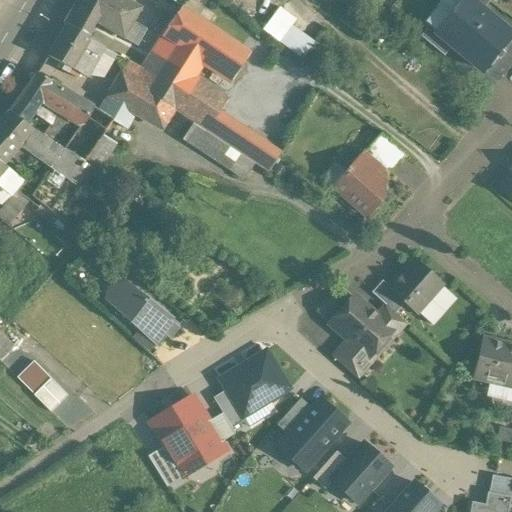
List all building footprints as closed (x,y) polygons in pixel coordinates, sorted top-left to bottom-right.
[(79,0),(66,23),(67,23),(87,33),(90,29),(95,21),(139,46),(148,30),(134,23),(142,8),(128,0),(79,0)] [(511,33),(483,10),(471,0),(464,0),(437,33),(453,47),(483,72),(511,36),(511,33)] [(491,1),(490,0),(471,0),(483,10),(491,1)] [(184,6),(164,35),(205,63),(233,81),(252,52),(184,6)] [(317,42),(292,22),(278,38),(303,58),(317,42)] [(89,39),(85,37),(87,33),(67,23),(66,23),(67,24),(49,55),(66,65),(63,69),(79,78),(81,73),(89,78),(103,53),(106,48),(89,39)] [(453,47),(437,33),(430,27),(422,37),(445,56),(453,47)] [(90,29),(87,33),(85,37),(89,39),(94,31),(90,29)] [(168,59),(157,77),(148,92),(175,110),(195,123),(207,132),(221,112),(229,99),(197,77),(205,63),(164,35),(154,50),(168,59)] [(118,54),(106,47),(106,48),(103,53),(115,60),(118,54)] [(168,59),(154,50),(142,68),(157,77),(168,59)] [(139,66),(130,61),(123,73),(131,78),(139,66)] [(142,68),(139,66),(131,78),(141,84),(133,97),(127,107),(140,115),(163,128),(175,110),(148,92),(157,77),(142,68)] [(38,73),(20,99),(10,111),(27,124),(35,111),(38,113),(45,103),(49,105),(63,114),(82,125),(95,107),(94,106),(94,107),(38,73)] [(131,78),(123,73),(109,97),(127,107),(133,97),(141,84),(131,78)] [(127,107),(109,97),(100,110),(115,119),(130,129),(140,115),(127,107)] [(35,111),(27,124),(47,137),(55,126),(42,116),(49,105),(45,103),(38,113),(35,111)] [(63,114),(49,105),(42,116),(55,126),(63,114)] [(78,131),(66,149),(85,163),(86,163),(105,135),(115,119),(100,110),(95,107),(82,125),(78,131)] [(58,144),(47,137),(27,124),(10,111),(0,123),(0,160),(4,164),(14,153),(24,162),(32,153),(52,167),(53,167),(73,181),(74,180),(73,180),(80,171),(91,179),(97,171),(85,163),(66,149),(58,144)] [(250,132),(221,112),(207,132),(238,152),(250,132)] [(55,126),(47,137),(58,144),(70,125),(78,131),(82,125),(63,114),(55,126)] [(207,132),(195,123),(185,138),(246,178),(256,164),(207,132)] [(281,153),(250,132),(238,152),(256,164),(270,173),(281,153)] [(407,156),(382,134),(368,150),(393,172),(407,156)] [(105,135),(86,163),(100,172),(118,144),(105,135)] [(393,172),(368,150),(350,169),(349,168),(346,171),(347,172),(334,187),(367,217),(385,197),(384,196),(383,179),(390,171),(392,173),(393,172)] [(26,182),(7,167),(0,175),(0,185),(12,196),(14,197),(18,192),(25,182),(26,182)] [(73,181),(53,167),(52,167),(50,171),(70,185),(73,181)] [(511,170),(511,172),(511,174),(502,186),(511,195),(511,170)] [(70,185),(50,171),(35,192),(32,196),(42,204),(58,216),(63,220),(81,193),(70,185)] [(91,179),(80,171),(73,180),(74,180),(73,181),(70,185),(81,193),(91,179)] [(35,192),(25,182),(18,192),(29,201),(39,208),(42,204),(32,196),(35,192)] [(29,201),(18,192),(14,197),(12,196),(3,207),(15,217),(29,201)] [(58,216),(42,204),(39,208),(36,212),(52,224),(58,216)] [(15,217),(3,207),(0,210),(0,217),(8,225),(15,217)] [(406,303),(419,314),(432,326),(457,299),(443,287),(414,261),(391,288),(390,289),(406,303)] [(180,325),(123,281),(110,290),(108,300),(138,328),(155,343),(157,345),(166,333),(171,337),(180,325)] [(406,303),(390,289),(391,288),(383,281),(372,293),(386,305),(396,314),(406,303)] [(376,317),(355,299),(332,325),(348,340),(333,357),(357,379),(371,364),(366,360),(390,332),(395,337),(407,324),(396,314),(386,305),(376,317)] [(148,350),(155,343),(138,328),(132,335),(148,350)] [(0,333),(0,360),(0,361),(14,347),(0,333)] [(511,347),(485,341),(476,377),(511,386),(511,347)] [(227,391),(244,418),(289,390),(266,353),(221,381),(227,391)] [(244,418),(227,391),(214,399),(223,414),(232,430),(246,421),(244,418)] [(184,479),(228,452),(222,442),(209,422),(194,396),(150,423),(165,447),(183,477),(184,479)] [(290,438),(314,411),(302,400),(278,426),(290,438)] [(305,471),(347,424),(322,402),(314,411),(290,438),(280,449),(305,471)] [(232,430),(223,414),(209,422),(222,442),(235,434),(232,430)] [(331,484),(357,506),(390,468),(364,445),(348,463),(331,484)] [(183,477),(165,447),(149,457),(167,487),(183,477)] [(325,489),(348,463),(337,453),(314,479),(325,489)] [(511,480),(493,477),(490,494),(511,498),(511,500),(511,480)] [(432,511),(439,504),(415,483),(389,511),(432,511)] [(509,511),(511,500),(511,498),(490,494),(488,493),(486,505),(474,503),(472,511),(509,511)]
